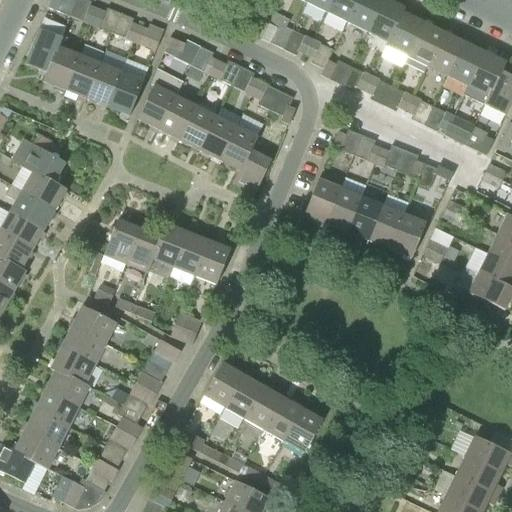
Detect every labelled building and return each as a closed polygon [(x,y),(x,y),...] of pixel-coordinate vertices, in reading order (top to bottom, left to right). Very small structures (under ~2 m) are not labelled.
[(51,0),(48,10),(70,18),(77,0),(51,0)] [(92,4),(82,0),(77,0),(70,18),(91,27),(97,11),(90,8),(92,4)] [(308,0),(306,5),(325,14),(332,0),(308,0)] [(346,24),(357,0),(332,0),(325,14),(346,24)] [(367,34),(383,0),(357,0),(346,24),(367,34)] [(384,0),(383,0),(367,34),(388,45),(402,14),(403,14),(405,10),(384,0)] [(105,14),(97,11),(91,27),(112,35),(120,15),(107,10),(105,14)] [(275,14),(268,28),(261,41),(282,51),(292,32),(286,30),(289,21),(275,14)] [(407,59),(424,24),(403,14),(402,14),(388,45),(386,49),(407,59)] [(134,43),(140,28),(132,25),(134,21),(120,15),(112,35),(134,43)] [(427,69),(444,34),(424,24),(407,59),(427,69)] [(147,31),(140,28),(134,43),(156,52),(164,32),(149,27),(147,31)] [(62,40),(40,31),(26,66),(47,75),(48,75),(59,49),(62,40)] [(298,53),(305,57),(313,40),(306,36),(305,38),(292,32),(282,51),(296,58),(298,53)] [(447,79),(464,44),(444,34),(427,69),(447,79)] [(170,40),(166,48),(182,54),(179,61),(191,67),(200,49),(187,42),(185,46),(170,40)] [(313,40),(305,57),(313,60),(311,65),(324,71),(328,62),(333,52),(320,46),(321,45),(313,40)] [(468,88),(484,54),(464,44),(447,79),(468,88)] [(65,92),(79,57),(59,49),(48,75),(47,75),(43,84),(65,92)] [(203,75),(211,78),(219,63),(211,59),(213,55),(200,49),(191,67),(204,73),(203,75)] [(468,88),(488,98),(501,72),(502,72),(506,64),(484,54),(468,88)] [(79,57),(65,92),(86,101),(100,65),(79,57)] [(211,78),(231,88),(241,69),(228,62),(226,66),(219,63),(211,78)] [(321,77),(329,81),(336,66),(328,62),(324,71),(321,77)] [(100,65),(86,101),(108,109),(122,74),(100,65)] [(158,132),(175,98),(182,84),(157,72),(151,87),(154,88),(137,121),(158,132)] [(505,117),(511,103),(511,77),(502,72),(501,72),(488,98),(484,107),(505,117)] [(122,74),(108,109),(129,118),(144,82),(122,74)] [(372,78),(364,75),(356,90),(364,94),(372,78)] [(378,82),(372,78),(364,94),(371,97),(378,82)] [(259,83),(252,80),(245,94),(252,98),(259,83)] [(259,83),(252,98),(260,101),(257,106),(270,112),(279,93),(259,83)] [(280,123),(288,126),(289,126),(295,111),(289,108),(293,100),(279,93),(270,112),(282,118),(280,123)] [(413,98),(405,95),(398,110),(405,114),(413,98)] [(175,98),(158,132),(179,142),(196,108),(175,98)] [(405,114),(412,117),(420,102),(413,98),(405,114)] [(196,108),(179,142),(199,152),(216,119),(196,108)] [(439,130),(446,133),(454,118),(433,108),(424,128),(437,134),(439,130)] [(0,147),(6,138),(0,134),(0,133),(12,113),(3,109),(0,114),(0,147)] [(451,141),(465,147),(474,128),(454,118),(446,133),(453,137),(451,141)] [(216,119),(199,152),(220,163),(237,129),(216,119)] [(486,158),(493,143),(485,139),(487,135),(474,128),(465,147),(486,158)] [(220,163),(239,172),(239,173),(250,152),(251,152),(257,140),(237,129),(220,163)] [(504,154),(511,138),(511,134),(505,132),(496,151),(504,154)] [(332,149),(339,152),(346,136),(338,133),(332,149)] [(65,165),(52,157),(32,146),(19,167),(21,168),(22,169),(23,168),(54,185),(54,184),(65,165)] [(373,147),(367,163),(375,166),(381,151),(373,147)] [(375,166),(382,169),(389,154),(381,151),(375,166)] [(254,196),(271,162),(251,152),(250,152),(239,173),(239,172),(232,185),(254,196)] [(409,180),(417,183),(424,166),(416,163),(409,180)] [(485,174),(503,183),(506,175),(489,166),(485,174)] [(23,168),(22,169),(12,188),(55,212),(67,191),(54,184),(54,185),(23,168)] [(453,175),(438,168),(434,175),(449,183),(453,175)] [(499,190),(503,183),(485,174),(481,182),(499,190)] [(318,181),(304,217),(326,226),(340,190),(318,181)] [(6,196),(16,203),(10,213),(43,232),(55,212),(12,188),(11,187),(6,196)] [(340,190),(326,226),(348,234),(362,199),(340,190)] [(362,199),(348,234),(369,243),(383,207),(362,199)] [(445,210),(462,219),(466,211),(449,203),(445,210)] [(383,207),(369,243),(390,251),(404,216),(383,207)] [(458,227),(462,219),(445,210),(441,218),(458,227)] [(0,233),(32,252),(43,232),(10,213),(0,231),(0,233)] [(411,260),(426,224),(404,216),(390,251),(411,260)] [(511,218),(507,216),(497,236),(511,243),(511,218)] [(118,222),(104,257),(100,265),(123,273),(126,266),(140,230),(118,222)] [(165,225),(160,238),(161,239),(152,261),(149,270),(169,279),(173,269),(187,234),(165,225)] [(161,239),(160,238),(140,230),(126,266),(147,274),(149,270),(152,261),(161,239)] [(0,259),(21,272),(21,271),(32,252),(0,233),(0,259)] [(173,269),(194,278),(208,242),(187,234),(173,269)] [(511,243),(497,236),(487,256),(511,267),(511,243)] [(194,278),(216,287),(230,251),(208,242),(194,278)] [(426,250),(443,258),(447,250),(430,242),(426,250)] [(448,247),(447,250),(443,258),(453,263),(459,252),(448,247)] [(439,266),(443,258),(426,250),(422,257),(439,266)] [(511,292),(511,267),(487,256),(478,276),(511,292)] [(26,273),(21,271),(21,272),(0,259),(0,286),(13,294),(26,273)] [(511,292),(478,276),(462,308),(488,320),(494,308),(504,313),(510,302),(511,302),(511,292)] [(0,312),(2,314),(13,294),(0,286),(0,312)] [(97,292),(94,300),(109,307),(115,292),(101,286),(98,293),(97,292)] [(115,309),(130,315),(131,315),(134,307),(118,301),(115,309)] [(134,307),(131,315),(152,324),(155,315),(134,307)] [(116,325),(82,308),(71,329),(105,346),(116,325)] [(180,315),(175,326),(197,336),(201,324),(180,315)] [(197,336),(175,326),(170,339),(192,347),(197,336)] [(105,346),(71,329),(61,350),(95,367),(105,346)] [(174,365),(181,354),(160,342),(154,353),(172,363),(172,364),(174,365)] [(95,367),(61,350),(50,371),(54,373),(55,372),(84,387),(85,386),(95,367)] [(166,374),(172,364),(172,363),(154,353),(148,364),(166,374)] [(160,385),(160,384),(166,374),(148,364),(142,374),(160,385)] [(243,376),(222,364),(200,403),(221,415),(224,409),(243,376)] [(54,373),(44,393),(79,410),(90,388),(85,386),(84,387),(55,372),(54,373)] [(142,374),(136,385),(156,396),(162,385),(160,384),(160,385),(142,374)] [(262,387),(243,376),(224,409),(243,420),(262,387)] [(136,385),(130,395),(148,405),(148,406),(150,407),(156,396),(136,385)] [(282,399),(262,387),(243,420),(263,432),(282,399)] [(79,410),(44,393),(34,413),(69,430),(79,410)] [(130,395),(124,406),(142,416),(148,406),(148,405),(130,395)] [(302,410),(282,399),(263,432),(283,443),(302,410)] [(136,427),(142,416),(124,406),(117,417),(121,419),(122,418),(136,427)] [(283,443),(304,455),(323,422),(302,410),(283,443)] [(69,430),(34,413),(24,434),(58,451),(69,430)] [(121,419),(115,429),(136,441),(143,430),(136,427),(122,418),(121,419)] [(416,434),(433,443),(437,435),(420,427),(416,434)] [(128,451),(130,452),(136,441),(115,429),(109,440),(128,451)] [(184,431),(178,443),(198,454),(203,446),(205,443),(184,431)] [(511,468),(511,441),(494,433),(488,445),(475,438),(465,458),(501,476),(506,465),(511,468)] [(24,434),(14,452),(14,453),(35,464),(35,465),(48,472),(58,451),(24,434)] [(429,450),(433,443),(416,434),(412,442),(429,450)] [(122,461),(128,451),(109,440),(103,451),(122,461)] [(0,448),(0,472),(24,485),(35,465),(35,464),(14,453),(14,452),(1,446),(0,448)] [(218,465),(223,457),(203,446),(198,454),(204,457),(218,465)] [(103,451),(97,461),(116,472),(116,471),(122,461),(103,451)] [(235,453),(231,461),(223,457),(218,465),(224,467),(239,475),(243,467),(248,459),(235,453)] [(188,470),(192,461),(178,454),(174,462),(169,459),(162,474),(181,483),(182,482),(188,470)] [(498,498),(502,489),(496,486),(501,476),(465,458),(455,478),(498,498)] [(91,472),(110,483),(112,484),(118,473),(116,471),(116,472),(97,461),(91,472)] [(401,466),(397,473),(415,482),(418,474),(401,466)] [(248,470),(245,478),(260,485),(264,477),(248,470)] [(104,492),(110,483),(91,472),(85,482),(104,493),(104,492)] [(415,482),(397,473),(394,481),(411,489),(415,482)] [(181,483),(162,474),(155,486),(160,488),(156,495),(171,503),(181,483)] [(266,488),(286,498),(296,481),(284,475),(279,485),(270,480),(266,488)] [(64,505),(74,484),(62,478),(52,499),(64,505)] [(455,478),(446,497),(476,511),(483,511),(487,504),(493,507),(498,498),(455,478)] [(106,494),(104,492),(104,493),(85,482),(82,481),(79,486),(85,489),(74,511),(77,511),(86,511),(89,511),(91,511),(94,509),(98,506),(101,504),(103,501),(105,498),(104,498),(106,494)] [(239,511),(263,511),(269,500),(234,482),(223,504),(239,511)] [(79,486),(74,484),(64,505),(74,511),(85,489),(79,486)] [(156,495),(152,503),(168,511),(171,503),(156,495)] [(476,511),(446,497),(438,511),(476,511)]
